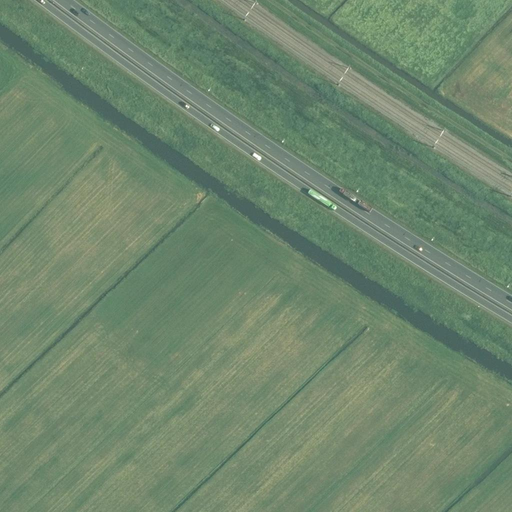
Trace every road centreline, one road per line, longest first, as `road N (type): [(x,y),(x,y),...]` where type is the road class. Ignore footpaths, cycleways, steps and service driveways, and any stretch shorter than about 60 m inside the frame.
road 1 (trunk): [(41,0),(325,202),(511,319)]
road 2 (trunk): [(511,301),(334,191),(64,0)]
